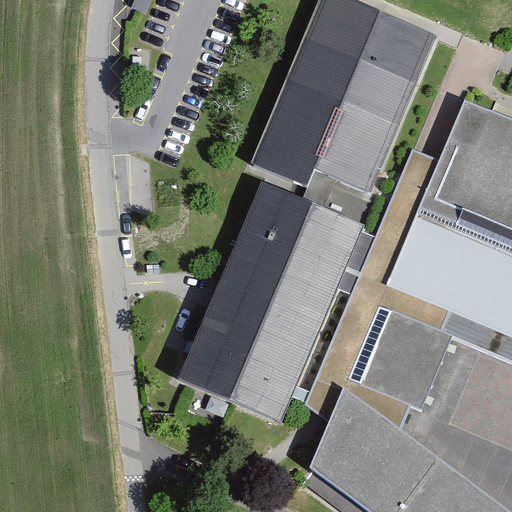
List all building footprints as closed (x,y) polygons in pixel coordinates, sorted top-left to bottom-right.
[(442,36),(353,0),(319,0),(252,163),(309,187),(315,171),(376,196),(442,36)] [(153,42),(163,14),(152,11),(143,38),(153,42)] [(511,119),(464,99),(434,165),(379,295),(375,303),(449,335),(511,361),(511,119)] [(379,295),(434,165),(411,156),(304,409),(325,426),(342,385),(400,429),(410,409),(421,411),(449,335),(372,311),(375,303),(379,295)] [(356,236),(254,192),(172,383),(274,427),(356,236)] [(506,511),(400,429),(342,385),(325,426),(310,470),(368,511),(506,511)]
